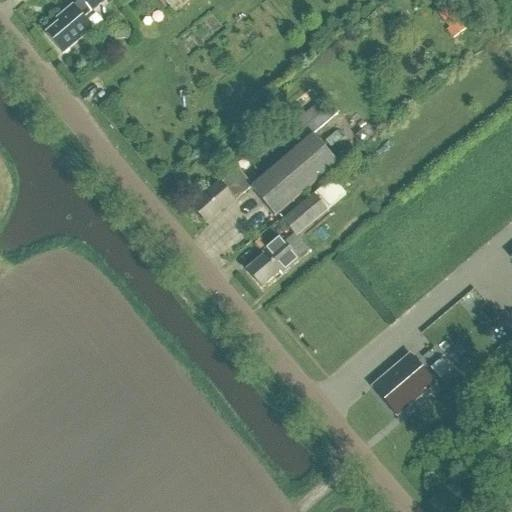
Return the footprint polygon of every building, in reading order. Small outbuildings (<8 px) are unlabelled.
[(82,0),(57,22),(60,25),(47,36),(64,56),(94,31),(85,20),(108,0),(82,0)] [(163,0),(171,9),(181,0),(163,0)] [(113,37),(132,37),(132,25),(113,25),(113,37)] [(292,119),(304,134),(341,105),(335,97),(329,102),(323,95),(292,119)] [(315,136),(253,188),(252,189),(278,219),(339,166),(338,165),(355,150),(331,123),(316,137),(315,136)] [(239,171),(224,185),(222,183),(193,208),(209,225),(226,210),(227,212),(238,203),(237,202),(253,188),(239,171)] [(332,181),(314,197),(327,212),(345,197),(332,181)] [(314,197),(284,223),(298,239),(327,212),(314,197)] [(264,257),(248,271),(247,271),(246,271),(262,290),(263,289),(263,288),(279,275),(281,277),(298,262),(298,263),(299,262),(280,240),(262,255),(264,257)] [(374,389),(398,418),(435,385),(411,357),(374,389)] [(450,371),(440,380),(445,386),(456,378),(450,371)]
